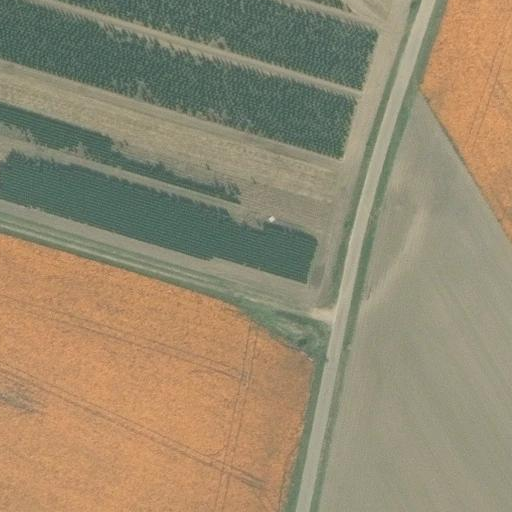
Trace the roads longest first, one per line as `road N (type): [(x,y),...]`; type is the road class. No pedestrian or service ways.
road 1 (unclassified): [(301,511),(372,174),(429,0)]
road 2 (track): [(341,320),(0,228)]
